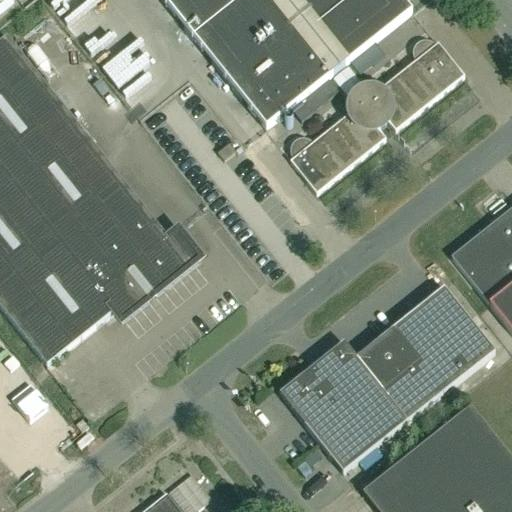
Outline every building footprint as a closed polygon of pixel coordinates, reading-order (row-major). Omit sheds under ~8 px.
[(0,0),(0,13),(17,0),(0,0)] [(329,83),(412,17),(398,0),(159,0),(267,133),(292,113),(302,125),(339,96),(329,83)] [(0,46),(0,310),(47,370),(114,316),(122,326),(201,263),(178,235),(168,243),(7,41),(0,46)] [(293,163),(291,164),(290,165),(317,198),(386,143),(378,132),(381,130),(385,128),(387,124),(396,135),(465,80),(438,47),(436,49),(433,46),(430,45),(426,44),(423,44),(419,46),(416,48),(414,51),(413,55),(413,58),(414,62),(416,65),(378,95),(373,93),(369,93),(364,94),(360,96),(356,99),(353,103),(351,107),(350,112),(351,117),(313,147),(310,144),(307,143),(304,142),(300,142),(297,144),(294,146),(292,149),(291,153),(290,156),(291,160),(293,163)] [(225,164),(236,155),(229,147),(218,156),(225,164)] [(511,212),(511,213),(452,261),(490,309),(511,291),(511,212)] [(299,383),(281,397),(344,477),(408,425),(495,356),(444,292),(357,362),(345,346),(304,379),(299,378),(299,383)] [(511,511),(511,462),(471,411),(364,496),(376,511),(511,511)] [(181,511),(201,511),(212,504),(192,478),(169,496),(181,511)] [(178,511),(167,498),(149,511),(178,511)]
